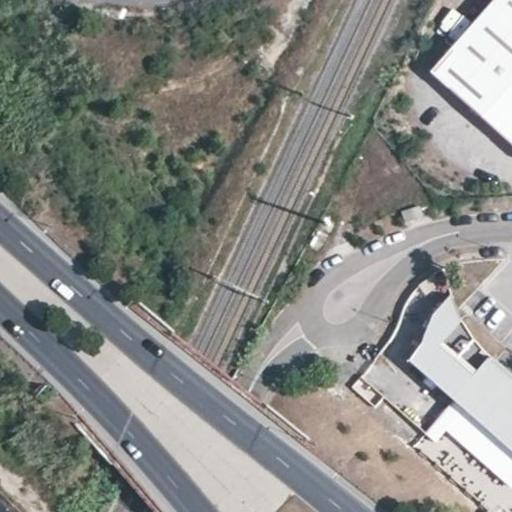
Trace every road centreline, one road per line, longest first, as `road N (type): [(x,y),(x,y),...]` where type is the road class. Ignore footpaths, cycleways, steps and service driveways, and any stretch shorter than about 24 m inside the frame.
road 1 (primary): [(354,511),(0,219)]
road 2 (residential): [(191,511),(253,377),(275,349),(413,244),(465,227),(511,226)]
road 3 (primary): [(0,302),(197,511)]
